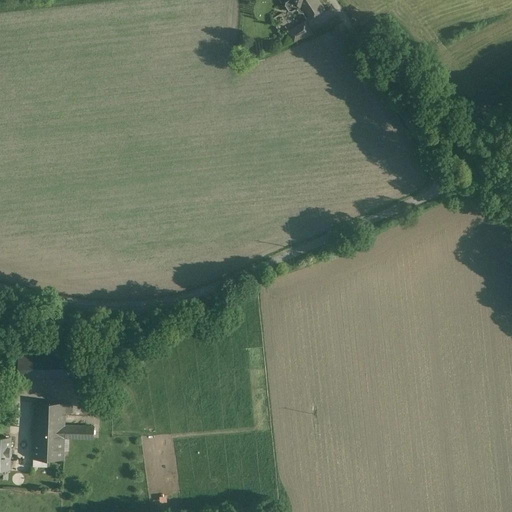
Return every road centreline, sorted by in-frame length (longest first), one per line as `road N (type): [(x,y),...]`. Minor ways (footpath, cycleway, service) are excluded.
road 1 (unclassified): [(0,286),(106,303),(180,297),(445,188)]
road 2 (unclassified): [(445,188),(332,0)]
